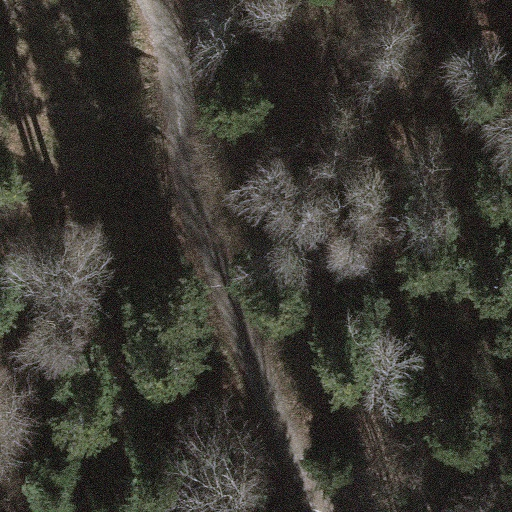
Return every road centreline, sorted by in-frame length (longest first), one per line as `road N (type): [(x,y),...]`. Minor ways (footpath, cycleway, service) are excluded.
road 1 (track): [(154,0),(215,251),(332,511)]
road 2 (track): [(38,511),(13,0)]
